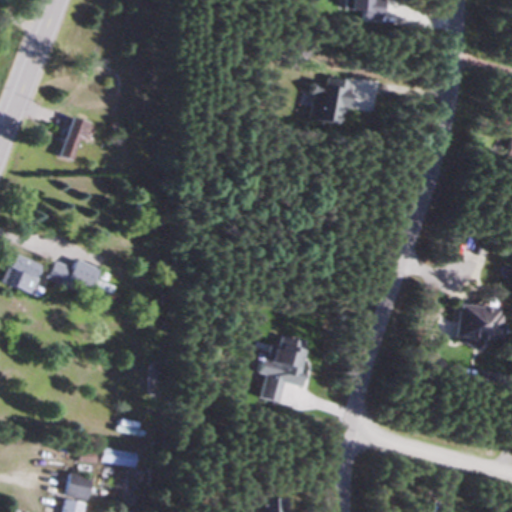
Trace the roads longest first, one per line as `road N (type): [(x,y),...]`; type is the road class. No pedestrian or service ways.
road 1 (residential): [(338,511),(351,404),(441,119),(450,0)]
road 2 (residential): [(511,475),(345,432)]
road 3 (secondary): [(54,0),(0,138)]
